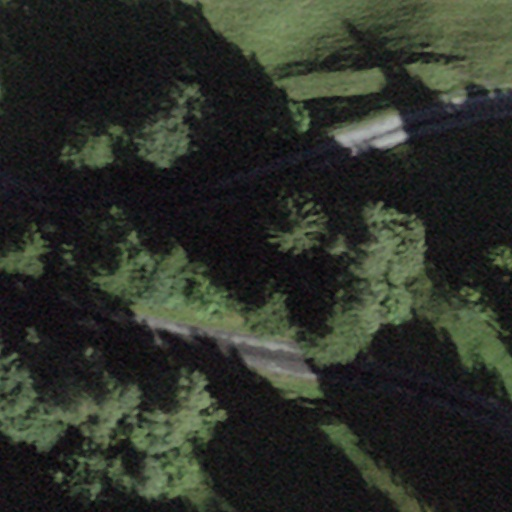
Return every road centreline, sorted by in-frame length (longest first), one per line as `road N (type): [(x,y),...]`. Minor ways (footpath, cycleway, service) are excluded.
road 1 (track): [(0,281),(234,352),(400,373),(511,420)]
road 2 (track): [(511,102),(459,107),(219,191),(119,206),(0,184)]
